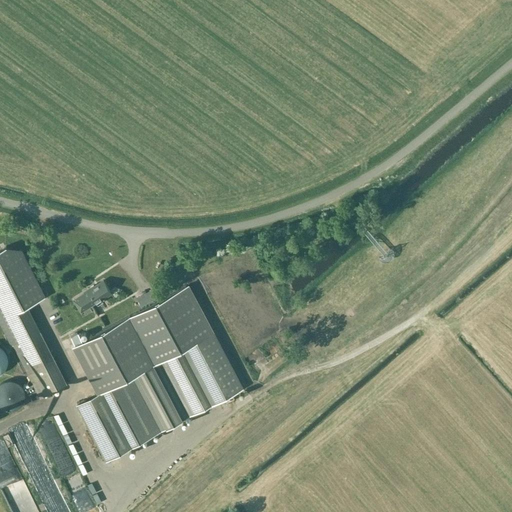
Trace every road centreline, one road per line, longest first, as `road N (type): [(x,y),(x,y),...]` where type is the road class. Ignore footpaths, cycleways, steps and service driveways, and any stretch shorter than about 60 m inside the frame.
road 1 (unclassified): [(0,200),(140,232),(265,220),(381,168),(511,62)]
road 2 (track): [(250,397),(345,357),(428,307)]
